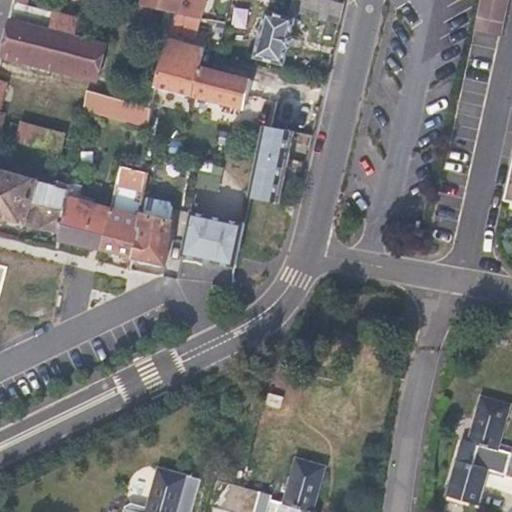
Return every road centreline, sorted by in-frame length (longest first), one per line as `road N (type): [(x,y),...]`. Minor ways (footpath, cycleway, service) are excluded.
road 1 (secondary): [(0,454),(239,341),(284,305),(301,278),(303,252)]
road 2 (secondary): [(303,252),(248,310),(0,431)]
road 3 (secondary): [(303,252),(362,0)]
road 4 (residential): [(403,511),(443,280)]
road 5 (residential): [(303,252),(443,280)]
